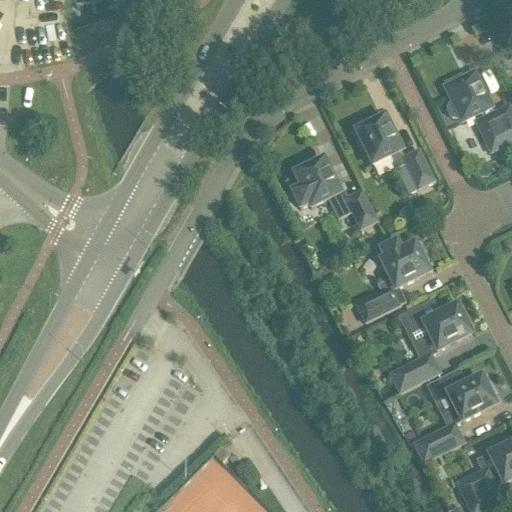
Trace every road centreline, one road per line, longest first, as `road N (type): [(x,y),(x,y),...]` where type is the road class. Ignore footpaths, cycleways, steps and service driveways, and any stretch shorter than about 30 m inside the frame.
road 1 (residential): [(127,329),(232,151),(261,117),(473,0)]
road 2 (secondary): [(132,258),(284,0)]
road 3 (secondary): [(235,0),(98,238)]
road 4 (secondary): [(0,461),(132,258)]
road 5 (secondary): [(98,238),(0,422)]
road 6 (residential): [(511,347),(469,264),(473,220),(459,187)]
